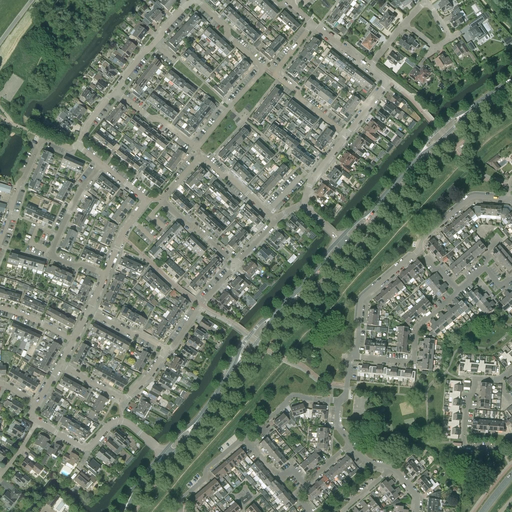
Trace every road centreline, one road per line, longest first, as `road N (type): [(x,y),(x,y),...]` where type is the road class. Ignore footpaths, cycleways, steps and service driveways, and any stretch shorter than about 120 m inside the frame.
road 1 (residential): [(195,0),(261,66),(200,143),(115,91)]
road 2 (residential): [(104,274),(51,255),(100,164)]
road 3 (residential): [(511,440),(499,449),(463,443),(474,378),(494,380),(511,370)]
road 4 (residential): [(346,135),(276,76),(312,24)]
road 5 (residential): [(350,356),(413,362),(415,327),(457,291)]
road 6 (unclassified): [(234,264),(163,202),(200,158)]
road 7 (residential): [(350,443),(305,484),(292,469),(281,478),(244,438)]
road 8 (unclassified): [(0,240),(42,137),(78,145)]
road 9 (residential): [(166,349),(123,398),(60,365)]
road 10 (residential): [(350,356),(362,297),(419,249)]
road 11 (unclassified): [(115,91),(192,0)]
